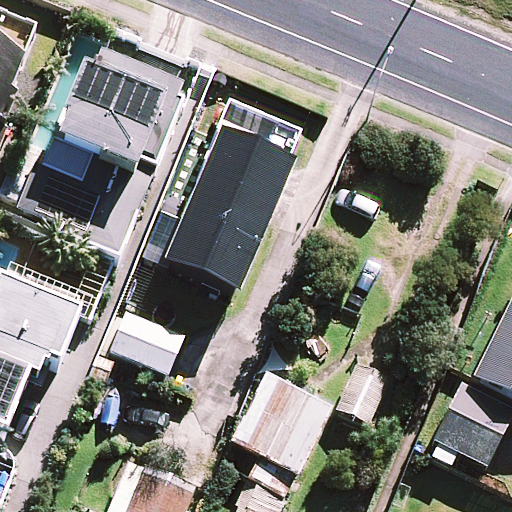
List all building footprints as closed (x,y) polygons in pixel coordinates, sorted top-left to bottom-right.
[(120,283),(155,193),(194,93),(101,57),(62,157),(87,167),(75,196),(33,180),(10,240),(120,283)] [(0,149),(28,88),(0,74),(0,149)] [(296,172),(221,142),(184,232),(157,221),(140,263),(242,305),(296,172)] [(86,314),(6,281),(0,296),(0,437),(8,441),(40,365),(61,374),(86,314)] [(511,303),(472,384),(511,403),(511,303)] [(183,343),(127,324),(114,363),(170,382),(183,343)] [(284,511),(331,417),(267,385),(235,451),(263,464),(239,511),(284,511)] [(508,423),(460,397),(425,459),(446,470),(454,455),(481,471),(508,423)] [(134,461),(111,511),(189,511),(199,490),(134,461)]
